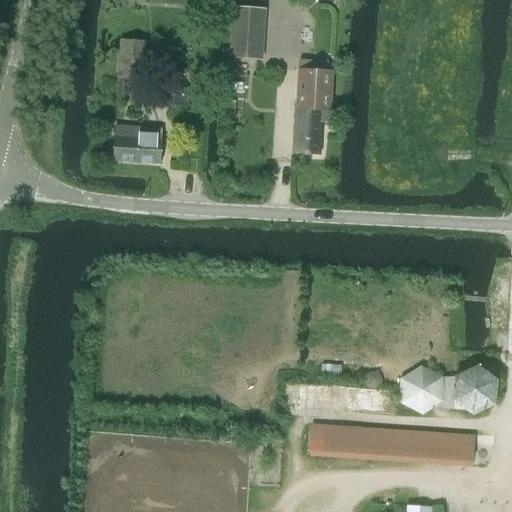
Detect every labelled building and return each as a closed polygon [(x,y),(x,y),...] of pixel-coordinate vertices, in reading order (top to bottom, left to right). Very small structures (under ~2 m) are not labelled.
[(232,10),(229,58),(261,60),(264,12),(232,10)] [(121,42),(118,83),(140,85),(143,44),(121,42)] [(298,74),(293,155),(317,156),(319,121),(329,121),(332,77),(333,71),(327,71),(328,62),(299,60),(298,69),(298,74)] [(174,99),(178,103),(184,103),(190,99),(190,93),(185,89),(179,88),(174,93),(174,99)] [(112,163),(135,164),(158,166),(160,131),(114,128),(112,163)] [(474,435),(310,425),(308,456),(472,467),(474,435)]
